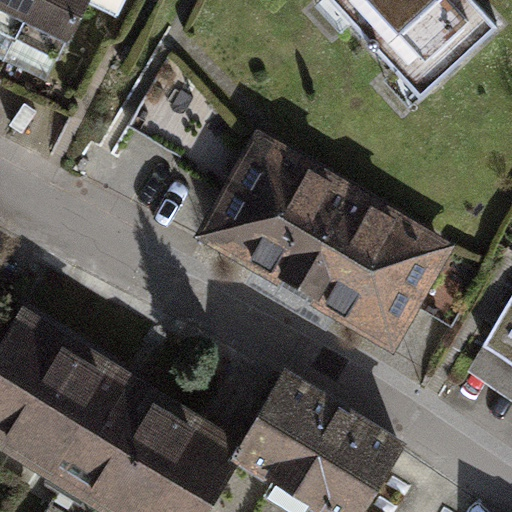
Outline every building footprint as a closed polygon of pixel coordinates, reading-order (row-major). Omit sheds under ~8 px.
[(0,0),(0,27),(13,34),(30,0),(0,0)] [(86,0),(30,0),(13,34),(58,57),(86,0)] [(339,0),(422,92),(499,23),(478,0),(339,0)] [(350,188),(252,132),(201,220),(298,277),(350,188)] [(441,241),(350,188),(298,277),(389,329),(441,241)] [(238,437),(16,303),(0,328),(0,440),(118,511),(204,511),(247,442),(238,437)] [(511,312),(482,359),(511,378),(511,312)] [(398,449),(276,375),(238,437),(247,442),(275,460),(258,487),(299,511),(304,511),(319,488),(345,503),(359,511),(360,511),(363,508),(398,449)] [(66,511),(51,501),(43,511),(66,511)] [(369,511),(363,508),(360,511),(359,511),(345,503),(339,511),(369,511)]
